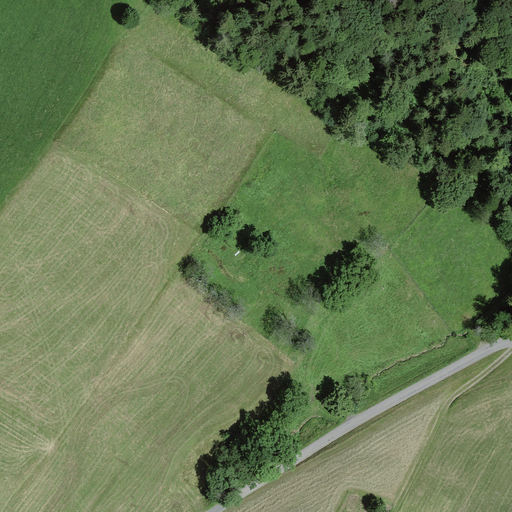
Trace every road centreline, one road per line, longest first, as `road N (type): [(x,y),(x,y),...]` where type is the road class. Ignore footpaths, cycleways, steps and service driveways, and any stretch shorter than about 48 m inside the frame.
road 1 (track): [(3,511),(268,135)]
road 2 (unclassified): [(511,342),(468,356),(347,423),(209,511)]
road 3 (track): [(492,365),(451,395),(392,511)]
